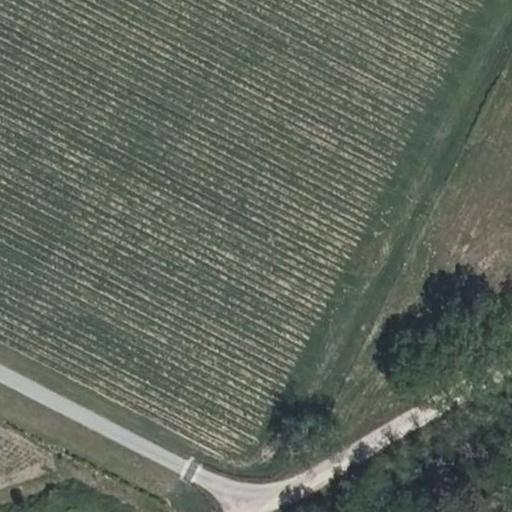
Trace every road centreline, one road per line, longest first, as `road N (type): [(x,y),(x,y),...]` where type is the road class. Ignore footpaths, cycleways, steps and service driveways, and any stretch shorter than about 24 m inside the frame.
road 1 (unclassified): [(241,511),(511,356)]
road 2 (unknown): [(254,504),(0,378)]
